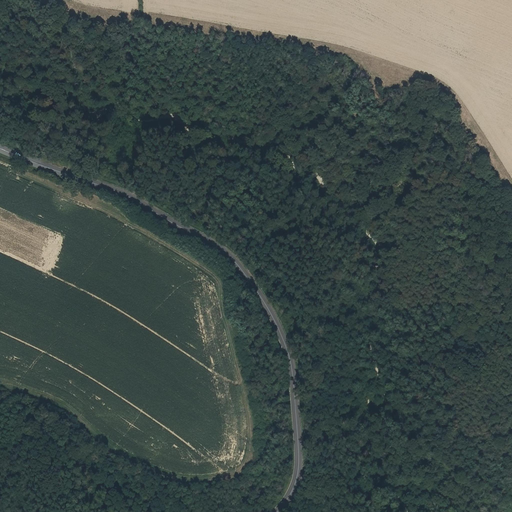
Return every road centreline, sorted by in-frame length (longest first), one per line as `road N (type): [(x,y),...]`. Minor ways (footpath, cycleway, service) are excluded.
road 1 (track): [(0,380),(47,392),(106,441),(176,473),(236,475),(248,456),(249,415),(216,282),(113,209),(36,178),(34,163)]
road 2 (tertiary): [(0,149),(130,197),(240,267),(276,322),(293,376),(299,464),(278,511)]
